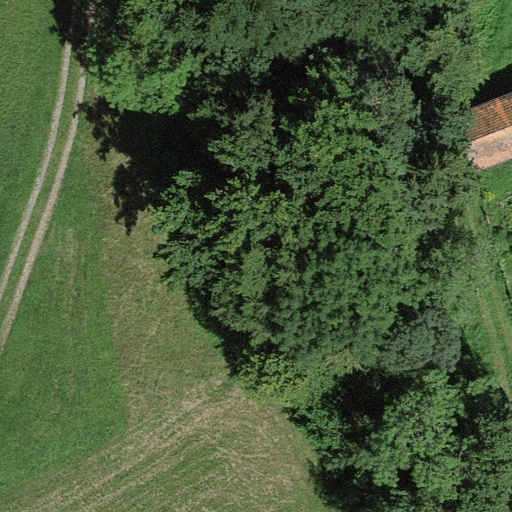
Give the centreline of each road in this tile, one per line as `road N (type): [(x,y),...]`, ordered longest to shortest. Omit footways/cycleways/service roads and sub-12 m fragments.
road 1 (track): [(456,511),(372,247),(372,167),(424,0)]
road 2 (track): [(0,381),(70,103),(87,0)]
